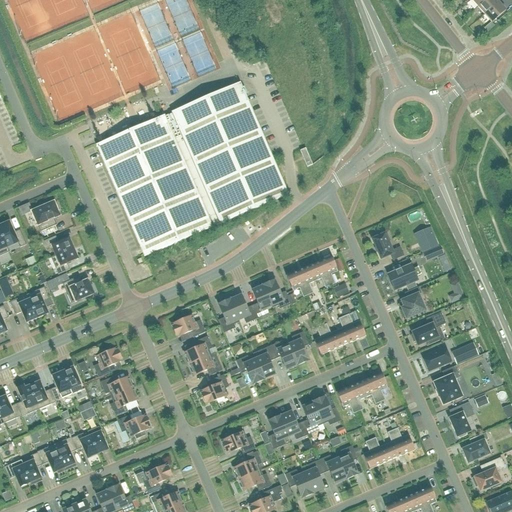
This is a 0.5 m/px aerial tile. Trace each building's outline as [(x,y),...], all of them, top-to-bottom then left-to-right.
[(485,0),(477,7),(484,15),(498,3),(495,0),(485,0)] [(498,3),(484,15),(491,23),(505,11),(498,3)] [(294,39),(270,50),(272,57),(297,46),(294,39)] [(172,114),(164,117),(211,226),(219,223),(219,224),(287,195),(271,159),(245,98),(239,84),(171,113),(172,114)] [(212,228),(211,226),(164,117),(164,116),(96,145),(95,145),(95,146),(144,257),(212,228)] [(89,143),(87,135),(79,136),(80,145),(89,143)] [(305,149),(300,151),(307,167),(312,165),(305,149)] [(53,203),(31,212),(40,232),(56,225),(54,219),(59,217),(57,211),(59,210),(56,203),(54,204),(53,203)] [(27,217),(32,230),(37,228),(32,215),(27,217)] [(0,225),(0,233),(6,248),(7,248),(17,243),(19,248),(26,245),(20,230),(14,233),(9,222),(0,225)] [(0,256),(9,253),(7,248),(6,248),(0,233),(0,256)] [(376,238),(372,240),(380,260),(390,256),(392,261),(403,256),(400,248),(392,251),(388,242),(390,242),(387,234),(385,235),(385,234),(383,235),(383,233),(376,236),(376,238)] [(55,237),(43,242),(46,249),(51,247),(55,256),(55,257),(73,249),(69,238),(58,243),(55,237)] [(434,246),(430,239),(420,246),(423,252),(434,246)] [(55,256),(50,258),(58,275),(69,270),(67,264),(78,259),(73,249),(55,257),(55,256)] [(414,267),(434,259),(431,252),(411,260),(414,267)] [(331,257),(319,262),(330,286),(335,284),(331,275),(337,272),(331,257)] [(29,271),(38,267),(34,259),(25,264),(29,271)] [(319,262),(308,267),(315,282),(321,279),(325,289),(330,286),(319,262)] [(387,276),(394,291),(417,281),(415,277),(421,275),(418,267),(412,270),(411,266),(387,276)] [(308,267),(297,271),(308,296),(313,294),(309,284),(315,282),(308,267)] [(308,296),(297,271),(286,276),(292,292),(299,289),(303,298),(308,296)] [(79,277),(62,284),(71,304),(93,295),(92,294),(94,293),(91,286),(89,287),(87,281),(81,283),(79,277)] [(0,285),(4,293),(12,289),(9,281),(0,285)] [(262,286),(263,287),(271,306),(273,308),(278,306),(279,310),(291,305),(285,292),(280,294),(274,281),(262,286)] [(251,307),(257,319),(269,314),(266,309),(271,306),(263,287),(252,291),(257,304),(251,307)] [(29,300),(37,319),(48,314),(43,303),(49,301),(44,288),(26,296),(28,300),(29,300)] [(421,294),(418,288),(404,294),(407,299),(401,302),(404,308),(401,309),(402,311),(400,312),(403,318),(405,317),(406,319),(425,311),(418,295),(421,294)] [(229,301),(238,321),(243,318),(246,324),(257,319),(251,307),(246,309),(241,296),(230,301),(229,301)] [(16,300),(10,303),(15,315),(21,313),(26,324),(37,319),(29,300),(28,300),(18,304),(16,300)] [(224,318),(218,321),(223,334),(235,329),(234,325),(239,323),(238,321),(229,301),(230,301),(230,300),(218,305),(224,318)] [(0,308),(0,334),(7,332),(2,321),(8,318),(3,307),(0,308)] [(330,323),(336,322),(332,307),(326,308),(330,323)] [(426,346),(439,341),(434,329),(441,326),(440,324),(444,322),(441,313),(425,320),(428,326),(412,333),(417,346),(425,343),(427,346),(426,346)] [(313,314),(296,320),(298,325),(314,319),(313,314)] [(176,335),(177,338),(190,332),(192,338),(205,333),(200,321),(194,323),(192,317),(187,318),(186,315),(177,319),(179,322),(172,325),(173,327),(172,327),(176,336),(176,335)] [(343,317),(353,342),(365,337),(358,321),(352,324),(348,315),(343,317)] [(353,342),(343,317),(338,319),(342,329),(336,331),(343,346),(353,342)] [(321,327),(332,351),(343,346),(336,331),(330,334),(326,324),(321,327)] [(320,356),(332,351),(321,327),(316,329),(320,338),(313,341),(320,356)] [(296,365),(297,366),(308,361),(303,348),(308,345),(303,333),(291,338),(293,341),(287,344),(288,346),(296,365)] [(189,365),(211,356),(209,350),(212,349),(207,337),(194,343),(197,348),(184,354),(189,365)] [(286,370),(296,365),(288,346),(283,348),(281,342),(269,347),(274,360),(280,357),(286,370)] [(478,355),(473,344),(456,351),(461,363),(478,355)] [(255,360),(263,380),(264,379),(274,375),(269,362),(274,360),(269,347),(258,352),(260,358),(255,360)] [(99,364),(93,367),(98,378),(111,373),(108,367),(121,362),(120,360),(121,360),(117,351),(116,349),(109,352),(107,348),(99,352),(100,356),(96,358),(99,364)] [(428,372),(450,362),(444,348),(422,358),(428,372)] [(211,356),(189,365),(194,376),(206,371),(209,376),(222,371),(217,359),(213,361),(211,356)] [(247,357),(235,362),(241,374),(247,372),(252,385),(264,380),(264,379),(263,380),(255,360),(254,358),(249,360),(247,357)] [(459,378),(455,367),(442,372),(444,379),(433,384),(437,391),(436,391),(436,392),(437,392),(439,397),(438,397),(439,398),(440,398),(443,405),(461,397),(454,380),(459,378)] [(62,372),(72,395),(82,390),(72,368),(62,372)] [(50,390),(55,402),(72,395),(62,372),(51,377),(56,388),(50,390)] [(381,373),(369,378),(380,403),(385,401),(381,391),(387,389),(381,373)] [(213,387),(201,392),(201,394),(205,403),(206,405),(228,395),(225,389),(228,387),(224,376),(211,381),(213,387)] [(109,393),(111,399),(133,389),(128,378),(115,383),(113,378),(100,383),(105,395),(109,393)] [(369,378),(358,383),(365,398),(371,396),(375,405),(380,403),(369,378)] [(28,387),(38,410),(55,403),(55,402),(50,390),(44,393),(39,382),(28,387)] [(358,383),(347,388),(358,412),(363,410),(359,401),(365,398),(358,383)] [(21,416),(21,417),(38,410),(28,387),(24,388),(23,386),(17,389),(22,402),(16,405),(21,416)] [(358,412),(347,388),(336,393),(342,408),(349,405),(353,414),(358,412)] [(110,405),(115,417),(127,411),(125,406),(138,400),(133,389),(111,399),(113,404),(110,405)] [(5,396),(0,398),(0,412),(5,423),(21,416),(16,405),(10,407),(5,396)] [(313,403),(322,425),(328,423),(329,426),(341,421),(335,409),(330,411),(324,398),(322,399),(321,397),(314,400),(315,402),(312,403),(313,403)] [(302,423),(307,436),(319,431),(317,427),(322,425),(313,403),(311,404),(310,402),(303,405),(304,407),(302,408),(307,421),(302,423)] [(468,403),(452,410),(455,416),(449,419),(457,437),(458,437),(459,439),(466,435),(465,434),(470,432),(465,419),(474,415),(468,403)] [(92,408),(80,414),(82,418),(94,413),(92,408)] [(293,435),(296,441),(307,436),(302,423),(296,425),(291,413),(280,417),(279,418),(288,437),(293,435)] [(129,416),(117,421),(122,433),(125,432),(128,438),(134,435),(136,439),(145,435),(143,432),(150,429),(149,427),(146,418),(145,418),(144,416),(132,422),(129,416)] [(268,437),(273,450),(285,445),(283,439),(288,437),(279,418),(280,417),(268,422),(274,435),(268,437)] [(114,426),(103,430),(105,436),(117,432),(114,426)] [(98,427),(87,432),(90,437),(98,455),(108,450),(98,427)] [(407,435),(401,438),(397,429),(392,431),(402,456),(414,451),(407,435)] [(385,445),(391,460),(402,456),(392,431),(387,433),(391,442),(385,445)] [(244,432),(222,442),(223,444),(222,444),(226,452),(227,454),(240,449),(242,455),(255,449),(250,438),(247,439),(244,432)] [(72,439),(77,451),(83,448),(87,459),(98,455),(90,437),(85,439),(83,434),(72,439)] [(475,445),(462,451),(468,464),(489,455),(483,442),(488,440),(485,434),(472,440),(475,445)] [(54,446),(65,471),(76,466),(70,453),(77,451),(72,439),(71,438),(54,446)] [(370,440),(380,465),(391,460),(385,445),(379,448),(375,438),(370,440)] [(380,465),(370,440),(365,443),(369,452),(362,455),(369,470),(380,465)] [(58,474),(65,471),(54,446),(37,453),(37,454),(42,465),(48,463),(53,474),(57,472),(58,474)] [(345,480),(357,475),(351,462),(357,459),(352,447),(340,452),(342,455),(336,458),(337,460),(346,479),(345,479),(345,480)] [(234,469),(238,480),(260,471),(258,465),(261,464),(256,452),(244,458),(246,464),(234,469)] [(36,468),(42,465),(37,454),(31,457),(33,461),(23,465),(22,465),(30,483),(31,486),(42,481),(36,468)] [(329,471),(334,484),(345,479),(346,479),(337,460),(332,462),(329,456),(318,461),(323,474),(329,471)] [(487,472),(472,479),(475,487),(477,486),(480,492),(491,487),(491,489),(492,490),(501,486),(500,485),(499,484),(500,483),(495,472),(505,468),(500,458),(484,465),(487,472)] [(20,488),(30,483),(22,465),(23,465),(21,461),(4,468),(9,479),(15,477),(20,488)] [(323,489),(318,476),(323,474),(318,461),(306,466),(309,472),(304,474),(312,494),(323,489)] [(147,482),(143,483),(148,495),(161,489),(158,484),(171,478),(170,476),(171,476),(167,468),(166,468),(166,466),(144,475),(147,482)] [(238,480),(243,491),(256,486),(258,492),(271,486),(266,475),(263,476),(260,471),(238,480)] [(295,486),(301,499),(313,494),(312,494),(304,474),(298,476),(296,471),(284,475),(290,488),(295,486)] [(107,492),(107,491),(115,511),(119,511),(122,511),(129,511),(135,510),(130,497),(124,499),(118,486),(107,491),(107,492)] [(262,501),(249,506),(250,508),(251,511),(270,511),(275,510),(272,503),(281,500),(279,494),(282,493),(280,486),(260,495),(262,501)] [(436,503),(430,487),(418,492),(426,511),(432,511),(430,505),(436,503)] [(115,511),(107,491),(107,492),(96,496),(101,509),(96,511),(95,511),(115,511)] [(426,511),(418,492),(407,497),(413,511),(414,511),(420,510),(420,511),(426,511)] [(511,495),(510,492),(510,493),(485,503),(488,511),(506,511),(511,510),(511,495)] [(162,493),(149,498),(154,510),(160,507),(162,511),(164,511),(182,504),(177,493),(165,498),(162,493)] [(413,511),(407,497),(396,502),(400,511),(413,511)] [(89,511),(85,501),(73,506),(76,511),(95,511),(96,511),(94,511),(89,511)] [(400,511),(396,502),(385,507),(387,511),(400,511)]
